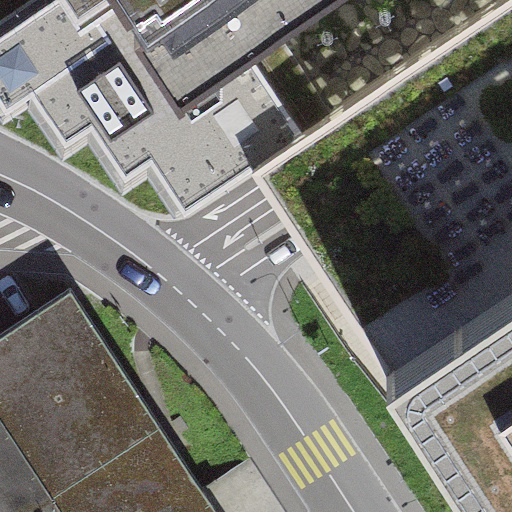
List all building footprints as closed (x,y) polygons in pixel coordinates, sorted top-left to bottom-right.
[(178,196),(241,155),(302,114),(249,35),(179,81),(125,0),(0,0),(0,101),(1,104),(30,85),(62,132),(87,115),(120,164),(145,147),(178,196)] [(249,35),(301,0),(125,0),(179,81),(249,35)] [(511,0),(472,0),(241,155),(294,240),(371,360),(511,265),(511,0)] [(301,0),(249,35),(302,114),(472,0),(301,0)] [(511,511),(511,265),(371,360),(471,511),(511,511)] [(0,511),(207,511),(75,296),(0,339),(0,511)]
